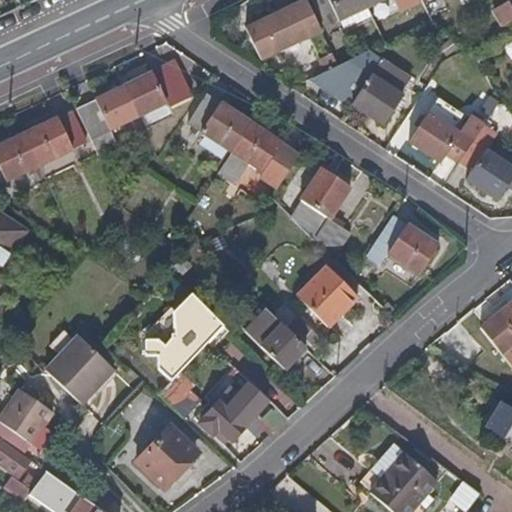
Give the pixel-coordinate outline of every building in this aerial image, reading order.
[(281,0),(276,3),(279,12),(245,28),(260,58),(319,29),(305,0),(281,0)] [(367,7),(363,0),(312,0),(324,26),(337,21),(367,7)] [(511,8),(508,1),(492,10),(502,29),(511,23),(511,8)] [(367,7),(337,21),(341,29),(371,15),(367,7)] [(509,59),(511,57),(511,39),(502,45),(509,59)] [(337,67),(310,81),(382,127),(401,97),(370,76),(383,57),(375,52),(367,66),(357,68),(353,76),(339,66),(337,67)] [(123,87),(138,119),(168,105),(170,102),(192,91),(178,61),(123,87)] [(74,110),(89,142),(138,119),(123,87),(74,110)] [(444,118),(452,105),(430,92),(422,105),(444,118)] [(229,150),(250,122),(221,103),(219,104),(207,96),(187,123),(229,150)] [(23,133),(37,166),(68,152),(69,149),(82,143),(68,114),(58,119),(55,118),(23,133)] [(447,156),(459,163),(472,143),(428,115),(409,143),(441,164),(447,156)] [(229,150),(213,174),(227,184),(237,180),(248,164),(260,171),(262,170),(273,179),(291,151),(280,144),(279,141),(250,122),(229,150)] [(472,143),(459,163),(472,172),(466,181),(499,202),(507,187),(511,179),(511,169),(506,166),(486,153),(497,136),(483,126),(472,143)] [(10,179),(37,166),(23,133),(0,144),(0,181),(6,179),(10,179)] [(299,201),(289,217),(326,254),(329,258),(348,231),(329,219),(349,188),(319,169),(299,199),(299,201)] [(0,267),(24,233),(0,217),(0,267)] [(404,225),(392,217),(365,259),(378,268),(385,257),(416,278),(437,244),(407,224),(404,225)] [(336,279),(343,271),(329,258),(326,254),(314,266),(320,271),(294,299),(325,329),(356,297),(336,279)] [(206,344),(209,347),(226,331),(217,321),(190,295),(171,315),(170,325),(154,324),(153,343),(139,343),(140,359),(153,360),(152,371),(167,385),(173,378),(206,344)] [(0,320),(17,332),(28,319),(0,297),(0,320)] [(511,369),(511,300),(476,330),(511,369)] [(241,332),(282,370),(303,348),(296,342),(283,329),(262,309),(241,332)] [(167,311),(154,324),(170,325),(171,315),(167,311)] [(283,329),(296,342),(299,338),(309,346),(316,339),(294,317),(283,329)] [(39,364),(79,402),(91,389),(87,386),(108,364),(71,329),(68,332),(58,323),(43,339),(53,348),(39,364)] [(87,386),(91,389),(94,392),(115,369),(108,364),(87,386)] [(157,395),(182,418),(198,402),(173,378),(167,385),(157,395)] [(50,408),(18,386),(0,409),(0,420),(28,440),(50,408)] [(215,428),(228,441),(256,413),(228,388),(197,422),(210,433),(215,428)] [(511,409),(498,401),(482,428),(500,439),(502,437),(511,443),(511,454),(511,456),(511,409)] [(196,452),(168,425),(134,459),(162,487),(196,452)] [(0,457),(2,456),(11,462),(9,467),(28,481),(38,466),(0,439),(0,457)] [(407,456),(375,497),(393,511),(417,511),(440,481),(407,456)] [(101,511),(97,509),(96,508),(80,497),(57,480),(42,469),(30,486),(28,489),(58,511),(101,511)] [(2,486),(1,487),(20,500),(28,489),(10,476),(2,486)] [(460,480),(447,499),(466,511),(479,493),(460,480)]
